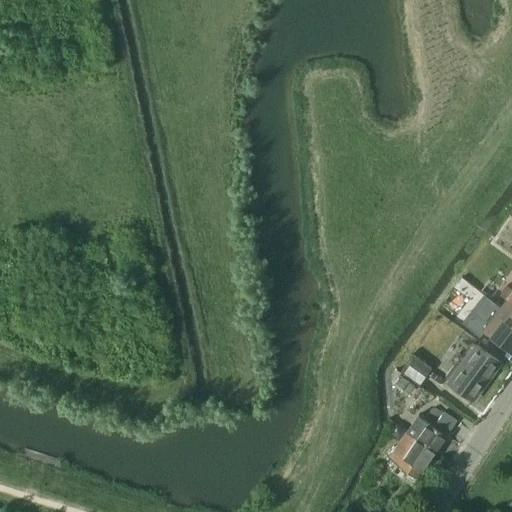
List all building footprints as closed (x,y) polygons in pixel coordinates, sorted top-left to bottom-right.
[(511,243),(511,220),(501,236),(511,243)] [(505,321),(511,326),(511,287),(506,296),(507,297),(500,306),(510,314),(505,321)] [(509,350),(511,346),(511,326),(505,321),(510,314),(500,306),(482,329),(509,350)] [(474,401),(501,363),(474,344),(447,382),(474,401)] [(411,355),(400,370),(419,384),(430,368),(411,355)] [(419,415),(407,432),(437,452),(458,421),(445,411),(443,413),(435,408),(431,409),(424,419),(419,415)] [(418,480),(437,452),(407,432),(389,458),(418,480)]
